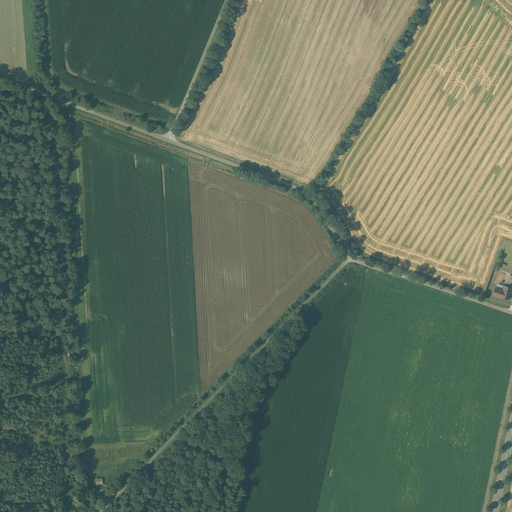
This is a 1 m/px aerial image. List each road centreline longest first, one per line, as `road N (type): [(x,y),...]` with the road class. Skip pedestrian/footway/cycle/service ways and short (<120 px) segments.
road 1 (unclassified): [(352,257),(100,511)]
road 2 (unclassified): [(352,257),(310,195),(168,140)]
road 3 (unclassified): [(168,140),(0,78)]
road 4 (unclassified): [(511,312),(352,257)]
road 5 (unclassified): [(168,140),(225,0)]
